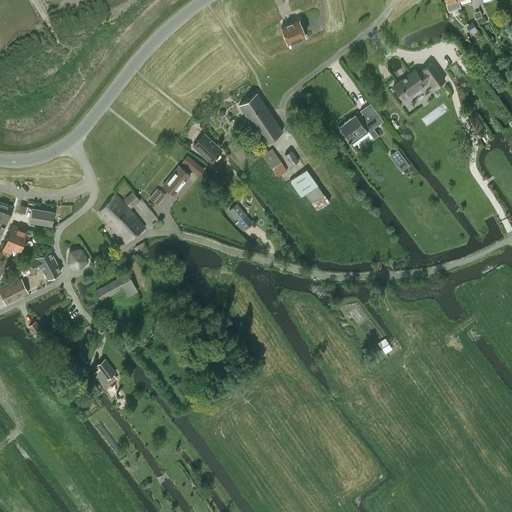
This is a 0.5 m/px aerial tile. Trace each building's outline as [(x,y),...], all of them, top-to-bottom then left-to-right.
[(459,0),(446,0),(450,8),(461,5),(459,0)] [(485,16),(478,19),(480,25),(487,22),(485,16)] [(287,41),(305,35),(298,18),(280,25),(287,41)] [(473,22),(466,26),(470,33),(477,30),(473,22)] [(467,56),(461,60),(469,71),(475,67),(467,56)] [(435,87),(444,80),(431,62),(421,69),(422,71),(418,74),(415,69),(393,86),(402,99),(425,82),(423,81),(428,77),(435,87)] [(264,143),(282,130),(257,92),(239,105),(264,143)] [(344,121),(338,126),(351,143),(368,131),(373,138),(378,134),(373,127),(383,120),(378,114),(370,102),(360,110),(362,113),(358,117),(355,113),(351,116),(344,121)] [(476,113),(466,118),(478,138),(488,133),(476,113)] [(221,150),(204,134),(193,146),(210,162),(221,150)] [(277,175),(286,169),(272,148),(268,151),(263,144),(257,148),(271,168),(272,168),(277,175)] [(397,149),(390,154),(396,162),(403,157),(397,149)] [(291,165),(298,160),(291,150),(284,154),(291,165)] [(187,155),(181,162),(193,171),(199,164),(187,155)] [(174,194),(189,174),(178,165),(163,185),(174,194)] [(306,169),(290,181),(302,197),(306,194),(318,185),(306,169)] [(124,241),(144,227),(128,207),(114,193),(99,211),(124,241)] [(0,220),(6,223),(12,206),(0,201),(0,220)] [(238,220),(246,213),(236,203),(229,209),(238,220)] [(51,223),(53,211),(33,208),(31,220),(51,223)] [(12,223),(2,248),(17,254),(27,229),(12,223)] [(144,241),(134,247),(135,249),(137,251),(147,245),(145,243),(144,241)] [(79,268),(88,259),(82,248),(69,250),(67,263),(79,268)] [(36,257),(26,263),(31,272),(39,268),(37,265),(40,264),(47,277),(60,270),(49,249),(36,256),(36,257)] [(127,296),(137,290),(127,272),(95,289),(101,299),(122,287),(127,296)] [(0,291),(5,302),(24,293),(18,280),(0,289),(0,291)] [(35,320),(28,325),(34,333),(41,328),(35,320)] [(385,338),(378,343),(381,347),(388,343),(385,338)] [(96,365),(106,378),(115,372),(105,359),(96,365)]
